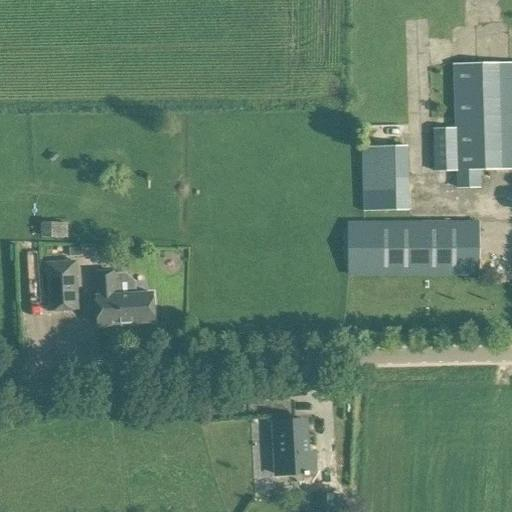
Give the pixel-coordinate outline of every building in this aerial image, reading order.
[(511,62),(453,64),(455,128),(434,129),(435,171),(457,171),(457,187),(480,187),(479,170),(511,168),(511,62)] [(406,146),(361,147),(363,211),(408,210),(406,146)] [(67,223),(40,224),(40,237),(67,237),(67,223)] [(478,223),(348,223),(349,274),(478,274),(478,223)] [(70,246),(70,256),(82,256),(82,246),(70,246)] [(75,260),(46,262),(47,275),(49,312),(78,310),(76,274),(75,260)] [(96,296),(96,305),(97,324),(154,321),(152,293),(137,294),(114,295),(113,273),(113,271),(97,272),(98,296),(96,296)] [(279,421),(273,422),(274,438),(280,437),(281,451),(275,452),(276,475),(298,474),(304,474),(304,476),(308,475),(308,473),(314,473),(314,466),(313,453),(307,453),(305,420),(283,421),(283,419),(279,420),(279,421)] [(313,494),(311,511),(339,511),(341,495),(313,494)]
